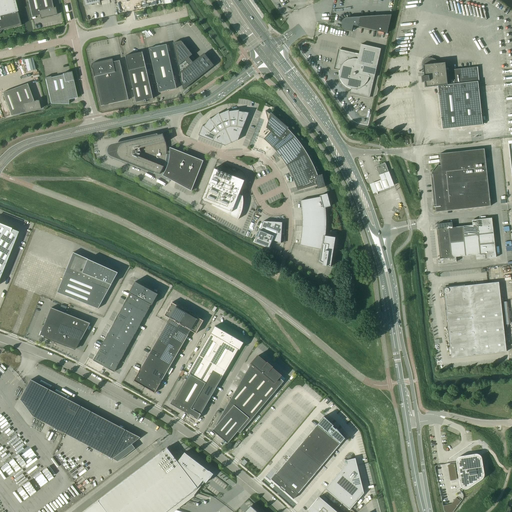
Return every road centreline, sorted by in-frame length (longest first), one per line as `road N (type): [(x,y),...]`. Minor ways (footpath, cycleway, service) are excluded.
road 1 (unclassified): [(0,337),(180,426),(253,485)]
road 2 (secondary): [(370,233),(423,511)]
road 3 (secondary): [(431,511),(380,235)]
road 4 (unclassified): [(292,511),(354,439),(322,404),(253,485)]
road 5 (secondary): [(344,154),(274,50)]
road 6 (secondary): [(263,58),(336,156)]
